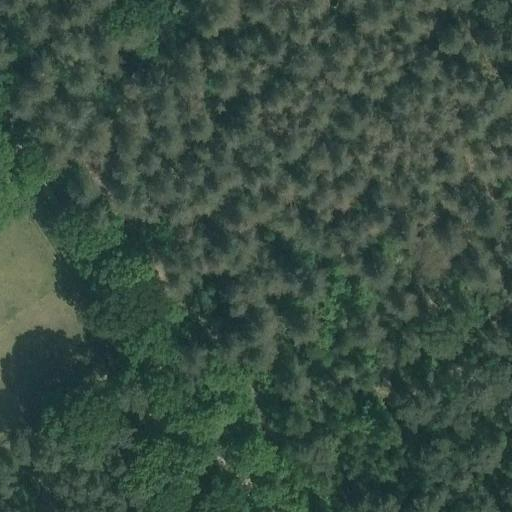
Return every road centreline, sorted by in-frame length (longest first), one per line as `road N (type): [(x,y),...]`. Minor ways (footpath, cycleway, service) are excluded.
road 1 (unknown): [(21,0),(264,351),(240,454),(270,511)]
road 2 (track): [(254,511),(240,454),(0,87)]
